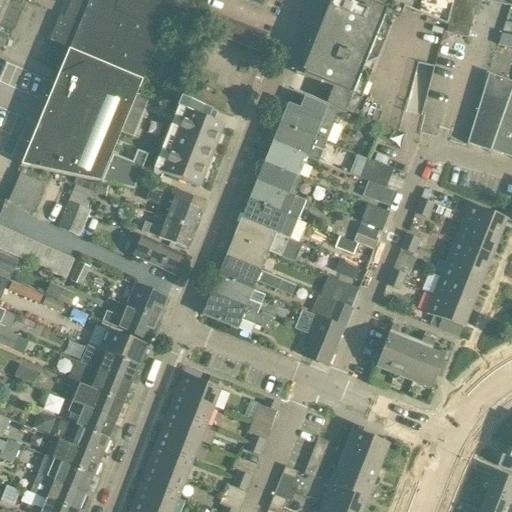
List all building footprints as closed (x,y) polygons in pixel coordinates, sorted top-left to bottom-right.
[(56,77),(18,170),(75,182),(98,186),(99,184),(111,155),(120,133),(136,95),(162,30),(173,7),(176,0),(88,0),(86,8),(82,7),(84,2),(78,0),(74,0),(74,3),(71,2),(70,1),(63,17),(60,16),(49,40),(53,42),(47,59),(48,59),(48,58),(50,59),(48,64),(57,68),(59,63),(62,65),(57,77),(56,77)] [(191,0),(176,0),(173,7),(162,30),(172,35),(177,23),(182,25),(186,12),(191,0)] [(361,99),(362,97),(360,96),(360,97),(351,93),(385,11),(373,7),(374,3),(367,0),(325,0),(319,16),(318,18),(310,39),(309,38),(308,40),(310,41),(307,50),(305,49),(304,51),(305,51),(296,72),(295,74),(332,89),(325,104),(354,115),(360,99),(361,99)] [(510,0),(454,0),(445,32),(466,38),(477,1),(509,6),(510,0)] [(198,30),(211,35),(218,15),(208,11),(207,14),(204,13),(198,30)] [(230,20),(218,15),(211,35),(223,39),(230,20)] [(223,39),(235,44),(243,25),(230,20),(223,39)] [(255,29),(243,25),(235,44),(248,49),(255,29)] [(260,53),(266,36),(267,34),(255,29),(248,49),(260,53)] [(499,40),(495,53),(503,56),(507,42),(499,40)] [(489,153),(489,151),(511,88),(511,83),(488,75),(466,144),(489,153)] [(511,159),(511,158),(511,88),(489,151),(511,159)] [(136,95),(120,133),(132,138),(148,100),(136,95)] [(287,105),(279,125),(314,139),(314,138),(325,143),(337,113),(326,109),(326,108),(303,99),(299,110),(287,105)] [(223,126),(186,112),(161,173),(199,188),(223,126)] [(314,139),(279,125),(272,144),(306,158),(317,163),(325,143),(314,138),(314,139)] [(272,144),(264,163),(298,177),(306,158),(272,144)] [(143,167),(111,155),(99,184),(108,186),(133,190),(143,167)] [(371,184),(383,188),(390,169),(368,160),(360,179),(371,184)] [(264,163),(256,182),(290,196),(298,177),(264,163)] [(16,174),(5,200),(30,212),(42,184),(16,174)] [(75,182),(74,186),(93,194),(106,198),(108,186),(99,184),(98,186),(75,182)] [(290,196),(256,182),(248,201),(298,221),(305,202),(290,196)] [(371,184),(365,198),(388,207),(393,192),(383,188),(371,184)] [(74,186),(68,202),(86,210),(93,194),(74,186)] [(163,220),(193,231),(200,212),(148,192),(144,202),(158,208),(155,217),(163,220)] [(420,199),(417,207),(430,212),(433,204),(420,199)] [(248,201),(241,220),(288,239),(290,240),(298,221),(248,201)] [(86,210),(68,202),(57,229),(79,238),(90,211),(86,210)] [(382,232),(389,213),(367,205),(359,223),(382,232)] [(468,205),(460,224),(496,238),(503,219),(468,205)] [(427,219),(430,212),(417,207),(414,214),(427,219)] [(185,249),(193,231),(163,220),(159,231),(144,225),(141,232),(185,249)] [(241,220),(233,239),(267,253),(279,258),(280,256),(290,260),(296,246),(287,242),(288,239),(241,220)] [(358,224),(351,242),(352,243),(371,250),(374,242),(372,242),(376,232),(358,224)] [(460,224),(453,242),(489,256),(496,238),(460,224)] [(0,250),(66,280),(74,260),(0,227),(0,250)] [(403,242),(416,247),(419,240),(406,235),(403,242)] [(334,248),(353,256),(368,262),(373,251),(371,250),(357,245),(351,242),(338,237),(334,248)] [(131,256),(174,276),(183,256),(156,243),(154,246),(139,239),(131,256)] [(233,239),(225,258),(259,272),(267,253),(233,239)] [(400,250),(413,255),(416,247),(403,242),(400,250)] [(446,260),(482,274),(489,256),(453,242),(446,260)] [(0,276),(10,280),(18,262),(0,254),(0,276)] [(225,258),(217,277),(252,291),(255,282),(291,297),(295,286),(259,272),(225,258)] [(446,260),(439,278),(475,292),(482,274),(446,260)] [(70,282),(81,287),(90,268),(78,263),(70,282)] [(342,263),(337,274),(354,281),(359,270),(342,263)] [(388,279),(401,284),(405,276),(392,271),(388,279)] [(217,277),(210,296),(244,310),(244,309),(256,314),(264,296),(252,291),(217,277)] [(439,278),(432,296),(468,310),(475,292),(439,278)] [(399,291),(401,284),(388,279),(386,286),(399,291)] [(7,291),(39,304),(42,296),(11,283),(7,291)] [(77,296),(50,284),(44,295),(71,308),(77,296)] [(126,300),(123,307),(157,321),(166,299),(132,286),(129,292),(125,290),(122,298),(126,300)] [(244,310),(210,296),(201,316),(230,327),(227,334),(233,337),(240,320),(268,331),(272,321),(256,314),(244,309),(244,310)] [(468,310),(432,296),(425,313),(440,318),(436,330),(456,338),(468,310)] [(41,306),(60,315),(64,306),(45,298),(41,306)] [(351,309),(333,301),(325,320),(343,327),(351,309)] [(157,321),(123,307),(119,318),(106,312),(102,322),(115,328),(114,329),(148,343),(157,321)] [(67,308),(63,319),(70,322),(74,311),(67,308)] [(15,316),(0,310),(0,324),(9,328),(15,316)] [(317,318),(310,335),(336,346),(343,328),(317,318)] [(394,376),(407,343),(394,338),(398,327),(392,324),(375,368),(394,376)] [(17,337),(0,330),(0,344),(11,349),(17,337)] [(138,367),(146,348),(146,347),(105,330),(97,350),(138,367)] [(336,346),(310,335),(302,356),(328,367),(336,346)] [(418,347),(407,343),(394,376),(411,382),(429,339),(423,336),(418,347)] [(429,339),(411,382),(430,390),(435,376),(440,378),(450,354),(444,352),(442,355),(432,351),(436,341),(429,339)] [(44,365),(48,358),(26,346),(23,353),(44,365)] [(79,364),(87,367),(98,372),(130,385),(138,367),(97,350),(87,346),(79,364)] [(89,390),(123,403),(130,385),(98,372),(87,367),(79,364),(75,362),(67,380),(79,385),(89,390)] [(210,408),(217,389),(216,389),(206,385),(182,375),(174,394),(210,408)] [(206,385),(216,389),(219,381),(209,377),(206,385)] [(75,393),(71,403),(82,408),(83,408),(115,421),(123,403),(89,390),(79,385),(75,393)] [(210,408),(174,394),(167,413),(203,427),(210,408)] [(263,407),(276,412),(279,405),(266,399),(263,407)] [(74,426),(108,440),(115,421),(83,408),(71,403),(67,412),(78,417),(74,426)] [(203,427),(167,413),(161,430),(196,443),(203,427)] [(53,438),(100,458),(108,440),(74,426),(60,420),(53,438)] [(376,435),(352,425),(350,430),(352,431),(345,450),(380,464),(388,445),(374,440),(376,435)] [(196,443),(161,430),(154,448),(189,462),(196,443)] [(251,436),(248,444),(261,449),(264,441),(251,436)] [(45,457),(47,457),(93,476),(100,458),(53,438),(45,457)] [(317,439),(303,475),(314,479),(328,443),(317,439)] [(261,449),(248,444),(245,451),(258,456),(261,449)] [(189,462),(154,448),(147,465),(183,478),(189,462)] [(338,468),(373,482),(380,464),(345,450),(338,468)] [(511,472),(511,459),(504,456),(500,467),(511,472)] [(38,475),(85,495),(93,476),(47,457),(45,457),(38,475)] [(183,478),(147,465),(140,484),(175,498),(183,478)] [(284,467),(281,475),(294,480),(297,472),(284,467)] [(330,487),(364,500),(366,501),(373,482),(338,468),(330,487)] [(234,479),(247,484),(250,477),(237,472),(234,479)] [(26,491),(32,478),(20,473),(15,486),(26,491)] [(492,492),(511,500),(511,478),(500,474),(492,492)] [(37,475),(30,493),(36,496),(75,511),(77,511),(85,495),(38,475),(37,475)] [(231,487),(244,492),(247,484),(234,479),(231,487)] [(169,511),(175,498),(140,484),(133,502),(160,511),(169,511)] [(359,511),(364,500),(330,487),(328,486),(321,503),(343,511),(359,511)] [(489,511),(511,511),(511,500),(492,492),(485,510),(489,511)] [(223,508),(221,511),(236,511),(241,502),(221,495),(217,505),(223,508)] [(279,506),(282,499),(273,495),(270,503),(279,506)] [(75,511),(36,496),(31,507),(33,508),(30,511),(75,511)] [(160,511),(133,502),(129,511),(160,511)] [(276,511),(279,506),(270,503),(267,510),(271,511),(276,511)] [(317,511),(343,511),(321,503),(317,511)]
